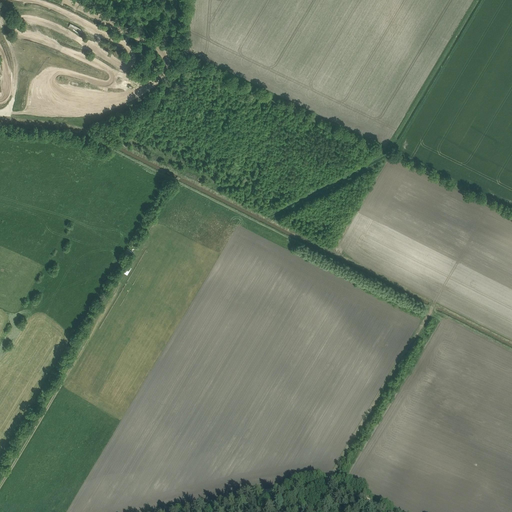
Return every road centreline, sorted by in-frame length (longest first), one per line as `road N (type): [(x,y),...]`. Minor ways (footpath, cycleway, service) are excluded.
road 1 (track): [(511,340),(82,127),(0,114)]
road 2 (unknown): [(0,481),(119,279)]
road 3 (track): [(436,303),(329,485)]
road 4 (track): [(376,511),(329,485),(281,487),(179,511)]
